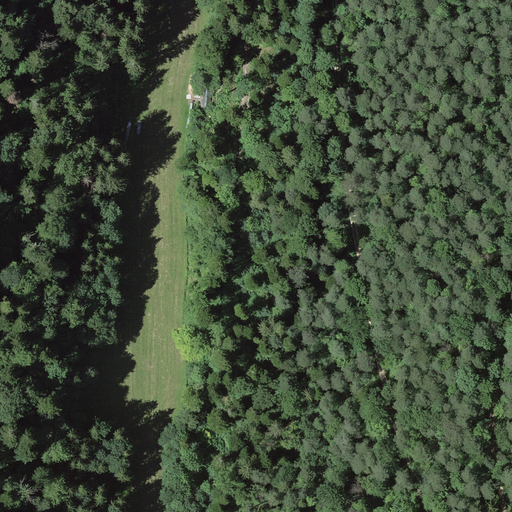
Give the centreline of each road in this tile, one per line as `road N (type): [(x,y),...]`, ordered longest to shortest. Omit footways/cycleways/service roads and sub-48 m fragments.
road 1 (track): [(339,0),(339,83),(357,240),(393,420),(428,511)]
road 2 (track): [(254,0),(226,285),(203,421),(209,511)]
road 3 (track): [(37,0),(0,252)]
road 4 (track): [(504,511),(492,421),(511,326)]
